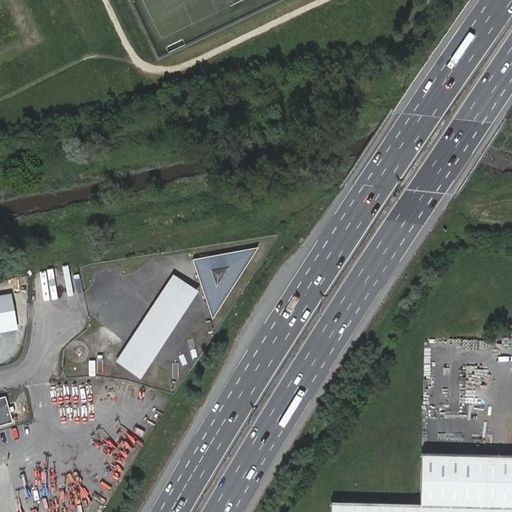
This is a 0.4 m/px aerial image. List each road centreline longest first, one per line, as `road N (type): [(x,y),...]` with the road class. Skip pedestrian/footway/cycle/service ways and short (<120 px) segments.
road 1 (motorway): [(505,0),(175,511)]
road 2 (motorway): [(217,511),(511,55)]
